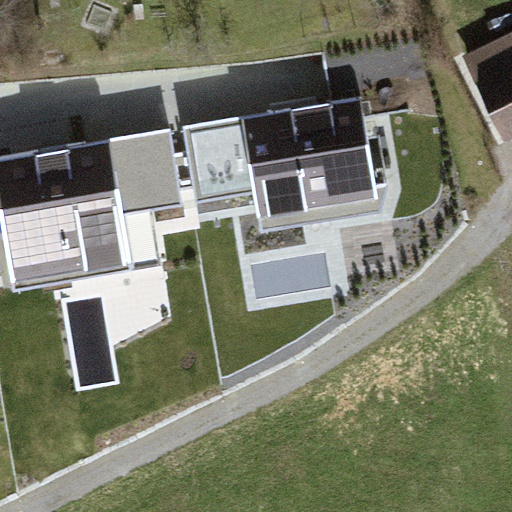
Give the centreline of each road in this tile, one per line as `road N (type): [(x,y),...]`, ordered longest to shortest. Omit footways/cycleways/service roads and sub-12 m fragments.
road 1 (track): [(24,511),(233,409),(388,320),(450,272),(511,200)]
road 2 (unclassified): [(317,77),(0,110)]
